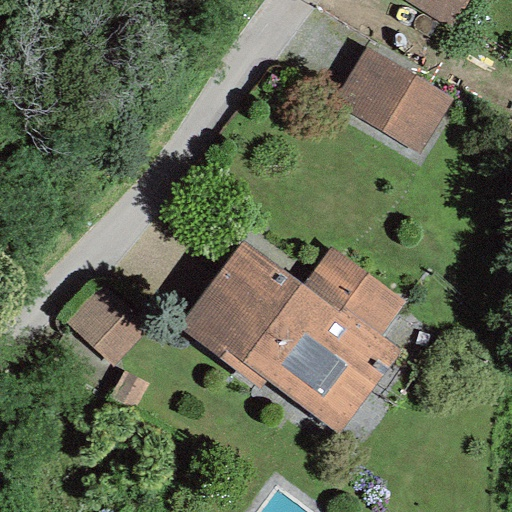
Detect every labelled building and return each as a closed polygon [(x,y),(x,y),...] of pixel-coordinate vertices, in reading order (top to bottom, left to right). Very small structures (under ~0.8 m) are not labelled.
[(466,0),(401,0),(446,28),(466,0)] [(451,100),(365,48),(328,106),(418,156),(451,100)] [(242,243),(177,328),(259,390),(265,382),(336,434),(399,350),(378,335),(403,302),(329,249),(301,285),(242,243)] [(96,290),(65,322),(112,367),(143,335),(96,290)] [(132,410),(146,385),(123,372),(109,397),(132,410)]
